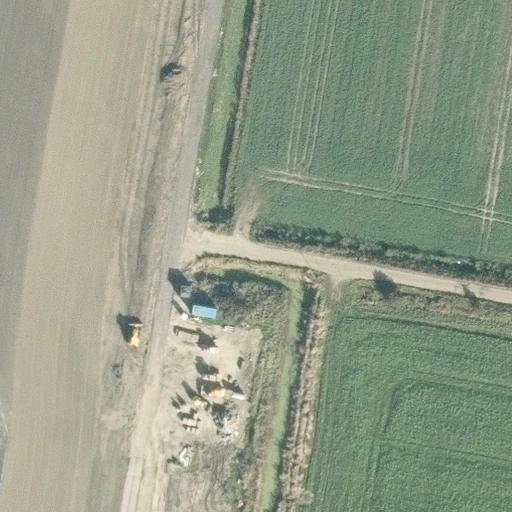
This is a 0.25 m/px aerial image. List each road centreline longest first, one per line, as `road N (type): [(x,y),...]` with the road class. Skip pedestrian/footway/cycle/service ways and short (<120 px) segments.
road 1 (track): [(114,511),(205,0)]
road 2 (track): [(215,228),(233,245),(511,295)]
